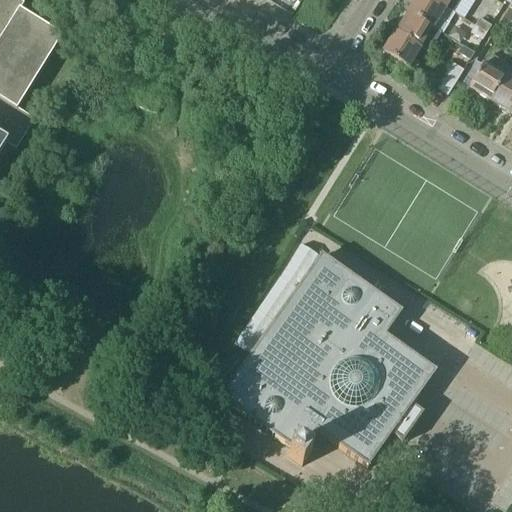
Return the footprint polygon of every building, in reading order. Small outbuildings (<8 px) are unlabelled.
[(34,121),(17,111),(63,38),(19,11),(23,4),(16,0),(0,0),(0,155),(6,145),(15,151),(34,121)] [(453,14),(444,9),(445,8),(432,0),(417,0),(409,14),(432,28),(440,34),(442,35),(455,15),(453,14)] [(432,0),(445,8),(444,9),(453,14),(462,0),(432,0)] [(409,14),(396,34),(420,49),(429,54),(440,34),(432,28),(409,14)] [(480,20),(475,27),(487,34),(491,27),(480,20)] [(483,41),(487,34),(475,27),(471,33),(483,41)] [(420,49),(396,34),(384,55),(407,69),(420,49)] [(470,61),(474,55),(462,48),(458,54),(470,61)] [(489,55),(469,89),(470,89),(472,91),(477,93),(490,102),(505,78),(510,69),(489,55)] [(452,65),(438,88),(437,89),(448,96),(463,72),(452,65)] [(511,82),(505,78),(490,102),(504,110),(510,114),(511,111),(511,82)] [(321,258),(220,400),(245,417),(251,409),(281,430),(275,439),(292,451),(288,457),(302,467),(311,454),(305,449),(316,433),(367,469),(391,436),(402,444),(423,415),(412,407),(435,374),(384,338),(401,314),(376,296),(370,305),(340,284),(346,275),(321,258)] [(235,378),(248,360),(238,353),(225,371),(235,378)]
